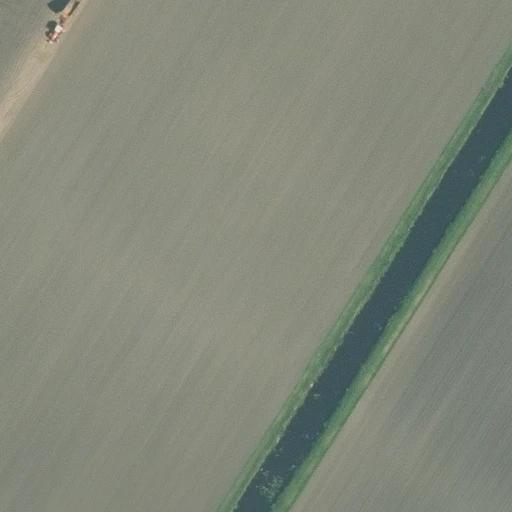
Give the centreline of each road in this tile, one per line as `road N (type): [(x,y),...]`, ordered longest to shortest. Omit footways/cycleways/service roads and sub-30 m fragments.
road 1 (track): [(287,511),(511,155)]
road 2 (track): [(76,0),(0,122)]
